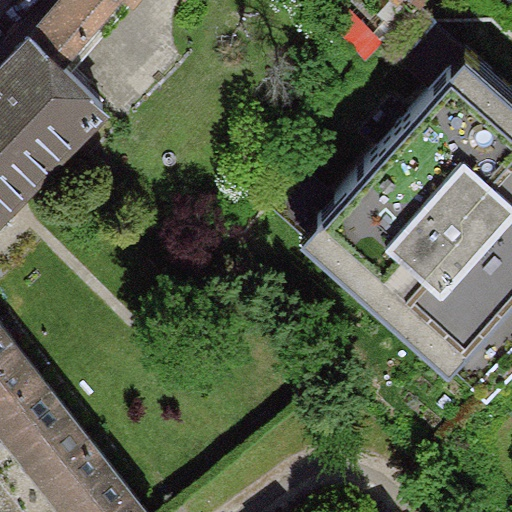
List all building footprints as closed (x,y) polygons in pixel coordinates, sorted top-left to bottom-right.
[(0,209),(37,170),(103,101),(59,58),(111,0),(61,0),(44,20),(8,56),(0,64),(0,209)] [(407,0),(418,11),(427,0),(407,0)] [(511,89),(434,17),(399,55),(431,82),(450,60),(511,117),(511,89)] [(360,54),(369,65),(381,52),(370,42),(360,54)] [(511,117),(450,60),(431,82),(335,191),(318,210),(503,382),(511,372),(511,117)] [(335,191),(307,165),(272,203),(485,400),(503,382),(318,210),(335,191)] [(0,319),(0,408),(81,511),(153,511),(7,329),(0,319)]
